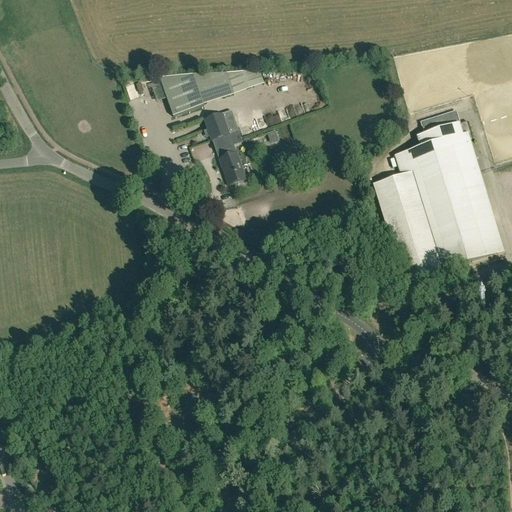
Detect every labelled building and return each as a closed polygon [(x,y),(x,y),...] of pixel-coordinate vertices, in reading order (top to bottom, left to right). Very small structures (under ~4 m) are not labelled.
[(173,118),(204,107),(194,78),(160,80),(173,118)] [(213,142),(230,136),(239,132),(232,112),(206,121),(213,142)] [(270,122),(273,132),(287,127),(283,118),(270,122)] [(405,284),(505,253),(468,136),(463,137),(460,126),(418,139),(421,151),(396,159),(402,178),(374,187),(405,284)] [(275,131),(267,134),(271,144),(279,141),(275,131)] [(239,132),(230,136),(232,142),(241,139),(239,132)] [(256,158),(267,153),(265,146),(253,151),(256,158)] [(229,188),(246,182),(236,155),(233,147),(218,152),(221,160),(219,161),(222,171),(226,169),(229,178),(225,179),(229,188)]
